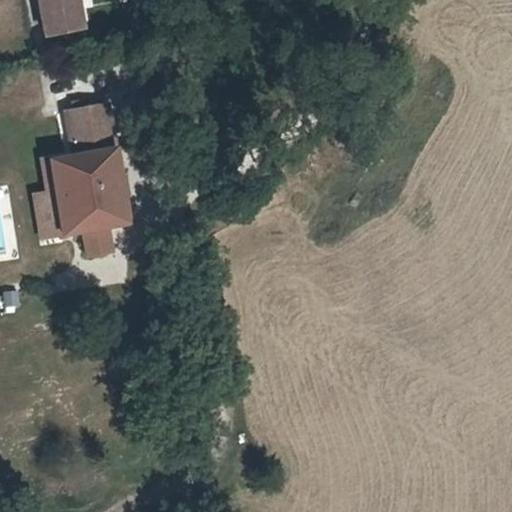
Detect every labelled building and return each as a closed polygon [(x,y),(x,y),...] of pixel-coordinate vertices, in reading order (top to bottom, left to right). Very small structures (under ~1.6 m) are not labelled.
[(158,0),(120,0),(125,20),(162,13),(158,0)] [(146,204),(167,201),(171,226),(196,221),(192,196),(197,196),(213,193),(201,119),(206,118),(205,116),(200,117),(196,87),(174,91),(172,83),(160,85),(161,93),(153,94),(158,125),(134,128),(146,204)] [(196,221),(201,221),(197,196),(192,196),(196,221)] [(90,254),(92,269),(105,268),(104,253),(90,254)] [(0,312),(21,311),(19,290),(0,291),(0,312)] [(191,511),(258,511),(230,479),(191,511)]
